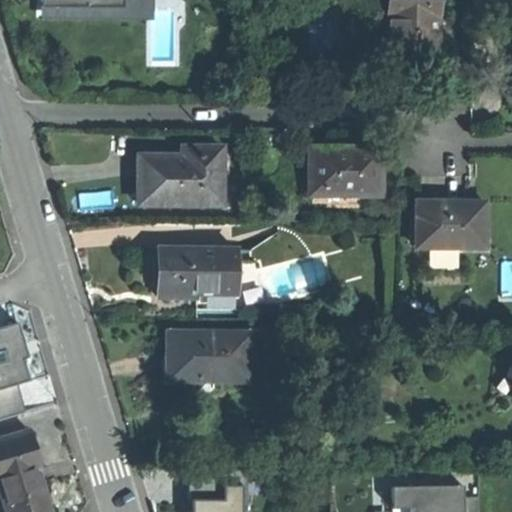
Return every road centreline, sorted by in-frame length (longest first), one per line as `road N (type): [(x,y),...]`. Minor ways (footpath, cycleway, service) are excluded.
road 1 (residential): [(2,120),(46,111),(405,118),(444,145)]
road 2 (residential): [(52,282),(123,511)]
road 3 (residential): [(2,120),(52,282)]
